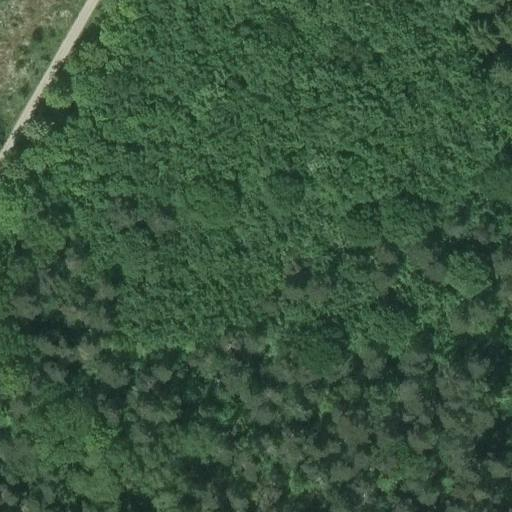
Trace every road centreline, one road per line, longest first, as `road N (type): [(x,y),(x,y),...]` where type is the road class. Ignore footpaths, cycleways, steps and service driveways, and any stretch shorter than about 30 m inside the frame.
road 1 (unknown): [(0,268),(145,0)]
road 2 (track): [(0,160),(93,0)]
